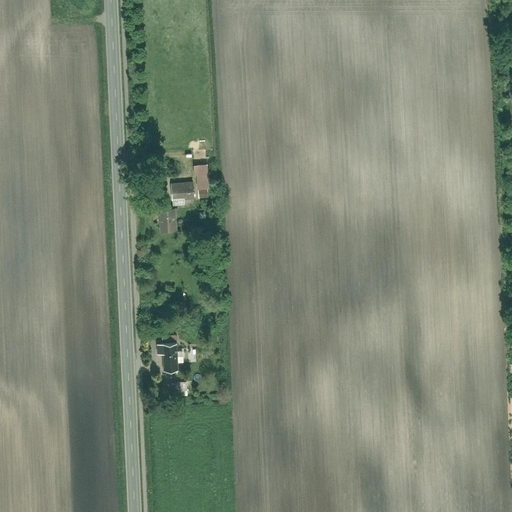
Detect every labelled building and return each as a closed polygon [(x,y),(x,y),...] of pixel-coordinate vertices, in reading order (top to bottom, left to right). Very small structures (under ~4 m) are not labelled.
[(196,163),(197,186),(209,186),(209,163),(196,163)] [(172,181),(173,199),(194,198),(194,180),(172,181)] [(160,230),(178,229),(176,206),(158,207),(160,230)] [(164,370),(179,369),(178,342),(158,342),(158,353),(164,352),(164,370)] [(175,396),(188,395),(188,381),(175,381),(175,396)]
